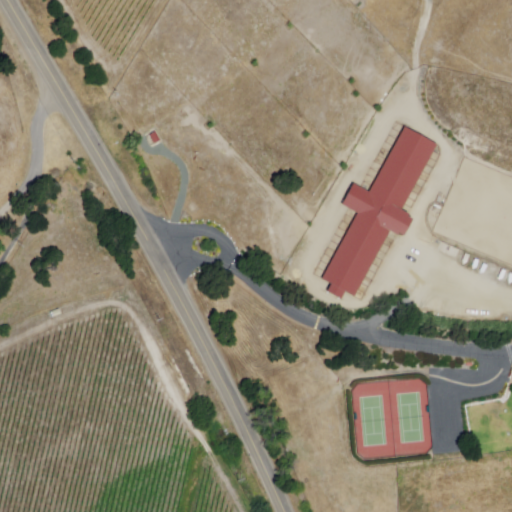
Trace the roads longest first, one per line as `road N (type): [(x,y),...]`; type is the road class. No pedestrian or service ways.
road 1 (tertiary): [(281,511),(153,243),(6,0)]
road 2 (residential): [(242,270),(320,324),(427,345),(511,350)]
